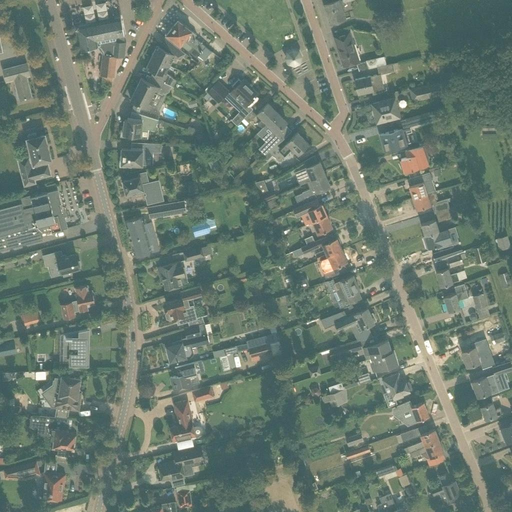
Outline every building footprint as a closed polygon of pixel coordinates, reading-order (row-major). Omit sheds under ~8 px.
[(338,0),(324,5),(330,24),(345,19),(341,6),(345,5),(344,2),(349,0),(338,0)] [(389,9),(392,19),(405,15),(401,5),(389,9)] [(124,42),(123,35),(124,35),(121,17),(78,26),(75,29),(80,50),(97,47),(100,48),(102,52),(103,54),(100,75),(114,77),(115,71),(116,56),(124,57),(126,42),(124,42)] [(196,34),(192,31),(177,20),(166,35),(180,46),(181,45),(197,57),(205,46),(194,37),(196,34)] [(334,36),(343,66),(359,61),(350,30),(334,36)] [(156,45),(151,56),(169,65),(173,57),(177,58),(178,57),(180,59),(185,53),(174,44),(168,51),(156,45)] [(297,45),(282,53),(290,67),(304,59),(297,45)] [(153,77),(156,79),(171,86),(173,86),(176,80),(166,72),(169,65),(151,56),(146,67),(156,72),(153,77)] [(357,63),(359,70),(368,67),(365,60),(357,63)] [(0,64),(0,77),(1,82),(13,79),(18,100),(31,96),(26,76),(29,75),(26,63),(10,68),(9,62),(0,64)] [(365,77),(355,79),(358,93),(372,89),(373,93),(380,92),(384,91),(380,74),(394,71),(394,69),(398,68),(397,62),(377,67),(378,74),(365,77)] [(511,67),(503,70),(505,76),(511,73),(511,67)] [(141,78),(135,89),(154,98),(157,92),(161,94),(168,91),(171,86),(156,79),(154,84),(141,78)] [(247,105),(249,107),(258,98),(255,95),(257,93),(243,79),(230,93),(234,98),(236,96),(246,106),(247,105)] [(207,92),(218,102),(229,91),(218,80),(207,92)] [(421,85),(424,98),(445,93),(442,80),(421,85)] [(140,114),(143,115),(157,119),(159,113),(156,106),(152,104),(154,98),(135,89),(130,100),(143,106),(140,114)] [(372,114),(373,115),(374,116),(376,116),(377,121),(400,115),(395,97),(372,103),(373,108),(372,109),(372,110),(372,111),(372,112),(372,113),(372,114)] [(188,101),(190,107),(197,105),(195,99),(188,101)] [(485,101),(478,102),(481,117),(488,116),(485,101)] [(258,123),(262,128),(277,112),(267,103),(257,113),(262,118),(258,123)] [(389,131),(380,134),(380,135),(384,149),(384,150),(393,147),(394,149),(400,147),(400,145),(406,144),(406,143),(410,142),(409,142),(407,133),(412,132),(410,126),(431,120),(442,117),(443,116),(441,109),(405,120),(407,126),(402,128),(394,130),(393,130),(389,132),(389,131)] [(243,117),(248,122),(256,114),(251,110),(243,117)] [(277,145),(291,130),(284,124),(286,122),(277,112),(262,128),(268,134),(267,140),(259,148),(265,154),(268,151),(269,151),(277,145)] [(143,115),(142,121),(124,119),(123,126),(122,126),(121,136),(147,139),(148,128),(155,129),(157,119),(143,115)] [(33,164),(20,168),(24,185),(35,182),(34,179),(51,174),(48,163),(45,164),(44,161),(51,159),(45,134),(36,136),(35,132),(27,134),(28,138),(26,139),(33,164)] [(277,145),(269,151),(279,161),(291,148),(297,154),(308,143),(297,132),(281,148),(277,145)] [(120,167),(130,167),(131,167),(131,166),(142,166),(143,164),(144,164),(144,154),(150,154),(150,151),(160,151),(160,143),(145,142),(145,149),(121,149),(121,156),(120,156),(120,167)] [(405,150),(407,157),(401,159),(405,171),(430,163),(425,145),(422,145),(405,150)] [(216,159),(209,163),(212,169),(219,165),(216,159)] [(307,181),(325,174),(319,161),(294,172),(297,178),(299,184),(306,181),(307,181)] [(409,186),(413,197),(435,190),(429,171),(409,178),(411,185),(409,186)] [(294,196),(299,206),(317,198),(314,192),(330,186),(325,174),(307,181),(312,193),(304,196),(303,192),(294,196)] [(163,199),(158,179),(141,184),(139,176),(123,181),(126,194),(135,191),(136,194),(146,191),(147,195),(145,195),(148,203),(163,199)] [(255,181),(258,191),(267,188),(264,178),(255,181)] [(185,183),(189,195),(199,192),(195,180),(185,183)] [(260,193),(263,201),(275,195),(272,188),(260,193)] [(0,207),(0,250),(42,239),(41,233),(51,230),(52,232),(61,230),(61,229),(67,228),(57,189),(47,192),(47,191),(38,194),(37,193),(0,202),(0,204),(1,207),(0,207)] [(433,204),(436,211),(449,207),(447,201),(451,200),(450,197),(436,201),(435,199),(437,198),(435,190),(413,197),(417,209),(433,204)] [(319,204),(317,198),(299,206),(293,209),(296,215),(300,213),(305,225),(312,221),(312,222),(326,215),(321,204),(319,204)] [(184,199),(159,204),(161,215),(186,211),(184,199)] [(462,204),(468,221),(474,219),(468,202),(462,204)] [(449,207),(436,211),(439,221),(452,217),(449,207)] [(326,215),(312,222),(317,234),(324,230),(324,231),(326,230),(332,227),(326,215)] [(204,218),(204,221),(191,225),(195,236),(209,232),(209,231),(216,228),(212,216),(204,218)] [(125,221),(135,256),(152,251),(148,238),(147,239),(146,236),(145,236),(140,217),(125,221)] [(435,219),(421,223),(425,235),(439,231),(439,230),(438,229),(435,219)] [(426,240),(424,241),(426,248),(428,247),(428,248),(437,245),(438,248),(452,244),(449,233),(454,231),(452,227),(448,228),(439,231),(425,235),(426,240)] [(304,238),(307,243),(307,244),(314,241),(314,240),(312,235),(304,238)] [(496,238),(499,249),(510,246),(507,235),(496,238)] [(327,256),(341,249),(339,244),(341,243),(340,241),(340,239),(338,237),(330,241),(330,240),(328,241),(322,244),(324,249),(315,253),(318,260),(327,256)] [(307,244),(307,243),(301,246),(303,253),(320,246),(316,239),(314,240),(314,241),(307,244)] [(210,244),(202,247),(204,254),(204,255),(212,252),(210,244)] [(183,251),(185,261),(204,256),(204,255),(204,254),(202,247),(201,246),(183,251)] [(436,259),(452,254),(449,246),(434,252),(436,259)] [(341,249),(327,256),(332,268),(339,265),(341,264),(347,261),(341,249)] [(80,268),(79,266),(80,265),(79,261),(77,261),(76,254),(66,256),(65,254),(62,255),(61,250),(43,255),(46,265),(58,262),(61,273),(63,273),(64,276),(72,273),(71,271),(80,268)] [(447,256),(448,258),(437,261),(439,270),(436,271),(441,286),(452,282),(459,280),(456,272),(450,274),(448,267),(462,262),(461,259),(466,258),(464,253),(460,254),(459,253),(447,256)] [(184,273),(185,273),(184,267),(183,267),(182,265),(180,266),(179,261),(157,267),(160,276),(162,276),(165,289),(182,284),(180,276),(185,275),(184,273)] [(499,273),(502,286),(511,284),(509,271),(499,273)] [(329,280),(325,281),(330,293),(336,290),(339,299),(336,300),(339,307),(359,299),(355,291),(359,289),(353,275),(335,283),(333,279),(329,280)] [(454,286),(456,292),(444,296),(448,311),(461,308),(458,299),(468,296),(464,283),(454,286)] [(87,305),(95,303),(92,290),(89,291),(87,284),(74,287),(76,300),(72,301),(60,303),(64,319),(75,316),(74,311),(88,308),(87,305)] [(178,322),(178,323),(196,317),(192,305),(189,305),(187,298),(201,293),(199,285),(179,291),(181,297),(166,302),(169,310),(167,311),(165,314),(166,318),(169,320),(171,319),(177,317),(178,322)] [(472,295),(479,317),(490,314),(483,292),(472,295)] [(267,300),(269,308),(276,306),(274,298),(267,300)] [(343,309),(320,319),(324,328),(334,324),(338,331),(357,322),(358,322),(361,328),(362,331),(368,328),(367,325),(368,325),(374,322),(373,321),(376,320),(372,313),(370,314),(367,308),(358,312),(347,317),(343,309)] [(22,314),(25,325),(40,321),(37,310),(22,314)] [(165,345),(163,345),(165,352),(167,351),(170,362),(190,357),(192,353),(191,347),(209,342),(204,323),(184,328),(187,339),(165,344),(165,345)] [(63,354),(71,354),(70,363),(87,363),(87,336),(78,336),(79,330),(63,334),(63,354)] [(502,331),(494,334),(497,343),(505,340),(502,331)] [(247,342),(236,345),(237,351),(248,348),(269,343),(277,340),(275,332),(246,340),(247,342)] [(369,353),(370,358),(391,351),(387,340),(368,346),(366,338),(329,350),(332,361),(350,356),(349,352),(362,348),(364,355),(369,353)] [(471,348),(461,351),(467,366),(476,363),(480,362),(482,368),(495,364),(485,338),(471,343),(473,347),(471,348)] [(0,342),(0,355),(16,352),(14,340),(0,342)] [(269,343),(248,348),(250,356),(272,350),(269,343)] [(391,351),(370,358),(370,359),(372,358),(373,362),(369,363),(372,371),(397,363),(393,351),(391,351)] [(511,369),(511,367),(510,360),(492,366),(495,375),(511,369)] [(177,375),(170,377),(173,390),(183,387),(199,383),(194,362),(175,367),(177,375)] [(36,370),(36,378),(46,379),(46,370),(36,370)] [(398,373),(382,379),(387,392),(391,391),(394,399),(403,396),(402,394),(409,391),(409,390),(411,389),(412,388),(409,382),(408,382),(406,383),(404,377),(398,379),(396,374),(398,374),(398,373)] [(77,398),(80,378),(62,375),(61,378),(55,377),(53,384),(42,392),(52,406),(78,410),(80,398),(77,398)] [(357,375),(341,380),(344,388),(346,388),(359,383),(357,375)] [(503,386),(501,379),(489,383),(486,376),(472,381),(472,382),(471,383),(473,388),(474,388),(477,396),(491,391),(491,390),(503,386)] [(203,387),(206,397),(213,395),(210,385),(203,387)] [(311,395),(315,397),(319,396),(321,392),(319,388),(316,386),(312,388),(310,391),(311,395)] [(331,393),(330,393),(322,396),(324,402),(329,400),(331,407),(345,402),(341,390),(331,393)] [(173,403),(178,425),(169,427),(173,441),(195,436),(199,435),(200,434),(201,433),(202,432),(202,430),(202,429),(202,428),(201,427),(200,426),(198,425),(196,425),(193,426),(192,420),(193,420),(188,399),(173,403)] [(399,404),(399,405),(402,411),(400,412),(403,419),(405,418),(407,425),(418,421),(417,420),(429,415),(423,401),(413,406),(410,400),(399,404)] [(481,406),(485,419),(503,412),(501,406),(495,408),(493,402),(481,406)] [(21,415),(20,406),(4,407),(4,416),(21,415)] [(57,454),(58,454),(67,455),(68,448),(73,449),(75,430),(54,428),(56,416),(39,414),(39,415),(31,415),(30,426),(38,427),(37,434),(51,436),(51,439),(53,439),(52,448),(58,448),(57,454)] [(501,429),(500,430),(502,437),(504,436),(506,442),(511,439),(511,422),(501,427),(501,429)] [(400,433),(402,440),(417,435),(415,428),(400,433)] [(408,446),(410,452),(419,448),(439,440),(434,428),(419,434),(422,440),(408,446)] [(371,430),(364,431),(367,443),(373,442),(371,430)] [(347,437),(350,445),(363,440),(360,432),(347,437)] [(419,448),(410,452),(412,457),(421,453),(427,458),(430,465),(444,459),(442,452),(443,452),(439,440),(419,448)] [(345,453),(347,458),(370,450),(368,445),(345,453)] [(191,462),(190,458),(193,457),(193,458),(202,456),(200,447),(174,453),(176,460),(159,464),(162,478),(170,476),(171,478),(184,475),(192,473),(189,462),(191,462)] [(266,453),(243,459),(246,469),(268,464),(266,453)] [(29,475),(39,472),(36,460),(5,468),(8,477),(22,478),(22,476),(23,475),(24,478),(30,476),(29,475)] [(382,468),(374,471),(376,476),(384,474),(382,468)] [(41,497),(51,498),(61,499),(62,487),(63,487),(65,474),(43,471),(41,483),(43,483),(41,497)] [(441,484),(430,488),(433,495),(445,491),(448,498),(460,493),(454,479),(452,480),(449,471),(438,476),(441,484)] [(411,486),(405,488),(408,496),(414,494),(411,486)] [(177,491),(179,506),(191,504),(189,489),(177,491)] [(390,492),(384,495),(390,511),(411,511),(407,501),(401,504),(401,506),(395,508),(390,492)] [(390,511),(384,495),(379,497),(381,503),(376,504),(379,511),(390,511)] [(163,511),(169,510),(169,511),(176,511),(177,511),(175,501),(161,504),(161,505),(151,507),(151,509),(143,511),(163,511)]
